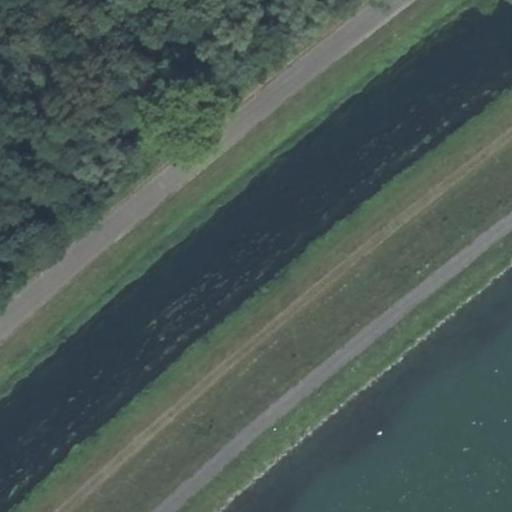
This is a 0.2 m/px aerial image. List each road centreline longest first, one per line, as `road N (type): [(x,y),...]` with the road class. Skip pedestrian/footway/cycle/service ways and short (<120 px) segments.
road 1 (track): [(511,134),(194,393),(69,511)]
road 2 (track): [(511,213),(289,397),(166,511)]
